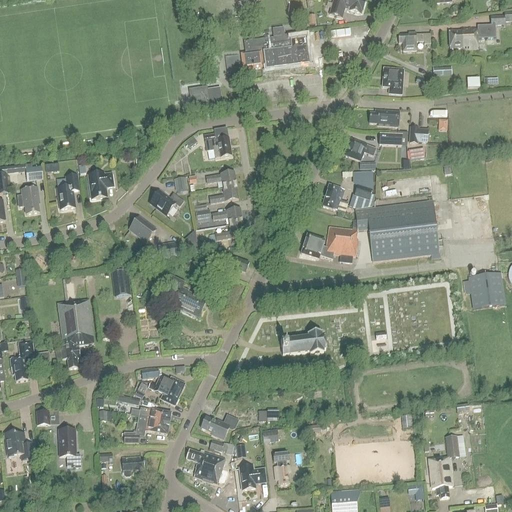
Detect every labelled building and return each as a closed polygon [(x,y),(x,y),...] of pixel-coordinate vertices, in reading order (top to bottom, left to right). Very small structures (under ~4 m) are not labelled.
[(333,0),(329,14),(341,18),(344,9),(360,14),(361,11),(362,11),(365,2),(359,0),(333,0)] [(504,18),(490,18),(491,27),(505,27),(504,24),(511,23),(511,14),(504,15),(504,18)] [(241,55),(243,72),(263,69),(262,67),(265,67),(265,71),(308,66),(305,40),(295,41),(294,35),(284,37),(283,31),(283,29),(272,30),(272,34),(273,39),(243,43),(245,55),(241,55)] [(460,31),(460,33),(447,34),(448,51),(461,50),(461,52),(478,51),(477,44),(478,44),(478,30),(460,31)] [(407,34),(408,36),(398,36),(398,44),(402,44),(402,52),(416,52),(415,43),(423,42),(424,44),(430,44),(430,34),(415,35),(415,33),(407,34)] [(451,76),(451,68),(432,69),(433,77),(451,76)] [(383,70),(382,89),(389,89),(388,96),(401,97),(402,87),(399,87),(400,71),(383,70)] [(207,88),(188,91),(192,113),(210,110),(207,88)] [(399,114),(394,113),(394,112),(376,111),(375,114),(370,113),(370,124),(378,124),(378,126),(393,127),(393,121),(399,121),(399,114)] [(410,128),(409,143),(417,144),(417,142),(426,143),(428,131),(418,130),(418,129),(410,128)] [(220,160),(231,158),(228,140),(215,142),(214,136),(199,138),(200,145),(212,143),(214,160),(220,160)] [(401,137),(379,136),(378,148),(401,149),(401,137)] [(194,139),(186,145),(189,150),(197,144),(194,139)] [(374,159),(377,151),(351,141),(345,157),(361,164),(364,155),(374,159)] [(411,163),(427,160),(425,148),(409,150),(411,163)] [(6,169),(7,176),(26,174),(26,182),(42,180),(41,168),(32,169),(31,166),(31,165),(25,166),(26,167),(6,169)] [(354,186),(356,187),(353,196),(367,201),(369,196),(371,191),(370,173),(352,174),(354,186)] [(221,183),(222,190),(236,188),(234,174),(205,179),(206,185),(221,183)] [(91,201),(107,199),(106,190),(114,188),(112,175),(104,176),(104,175),(88,177),(91,201)] [(0,195),(9,194),(6,176),(0,177),(0,195)] [(60,211),(75,209),(73,193),(79,192),(77,177),(66,179),(67,189),(57,190),(60,211)] [(185,179),(175,181),(177,193),(187,191),(185,179)] [(328,187),(325,197),(340,202),(343,191),(328,187)] [(236,188),(222,190),(223,197),(208,199),(209,206),(238,201),(236,188)] [(21,192),(22,197),(16,198),(18,210),(25,209),(26,216),(39,214),(37,201),(39,201),(37,189),(21,192)] [(169,200),(159,192),(149,205),(166,217),(175,206),(179,209),(184,203),(173,195),(169,200)] [(349,208),(356,211),(372,209),(375,198),(369,196),(367,201),(353,196),(349,208)] [(340,202),(325,197),(322,208),(336,212),(340,202)] [(438,257),(432,203),(354,212),(355,222),(352,222),(351,232),(329,229),(326,249),(323,248),(325,243),(318,241),(318,240),(307,237),(300,256),(311,259),(319,261),(320,258),(332,262),(333,256),(340,257),(339,263),(351,265),(352,258),(355,259),(357,241),(355,241),(357,233),(369,231),(372,264),(438,257)] [(227,220),(228,227),(242,225),(240,211),(211,216),(212,222),(227,220)] [(155,232),(138,220),(129,231),(146,244),(155,232)] [(242,225),(228,227),(229,233),(215,236),(215,241),(216,243),(244,238),(242,225)] [(186,237),(189,249),(198,247),(196,236),(186,237)] [(176,245),(161,247),(163,261),(179,258),(176,245)] [(227,260),(227,259),(219,256),(215,266),(223,269),(224,266),(228,267),(228,268),(245,275),(249,265),(231,258),(230,262),(227,260)] [(116,298),(129,297),(126,273),(113,274),(116,298)] [(504,305),(499,274),(468,279),(473,311),(504,305)] [(183,291),(185,285),(167,277),(164,285),(180,292),(172,308),(199,320),(207,304),(188,295),(189,294),(183,291)] [(59,348),(61,362),(67,361),(68,371),(78,370),(77,360),(79,360),(78,350),(76,350),(76,348),(94,346),(88,302),(74,304),(73,299),(67,300),(68,305),(57,306),(63,348),(59,348)] [(307,336),(307,339),(281,342),(282,346),(282,353),(283,357),(309,354),(309,356),(322,354),(321,351),(325,351),(323,336),(320,337),(319,334),(307,336)] [(18,345),(19,356),(17,360),(10,361),(12,377),(14,377),(15,384),(28,382),(27,376),(29,376),(27,358),(34,357),(32,343),(18,345)] [(158,380),(158,372),(141,373),(141,381),(158,380)] [(156,386),(179,396),(183,386),(170,380),(168,385),(158,381),(156,386)] [(179,396),(156,386),(150,383),(147,389),(160,395),(161,393),(164,394),(160,402),(174,408),(179,396)] [(144,396),(137,392),(134,397),(142,401),(144,396)] [(139,401),(125,398),(124,404),(138,407),(139,401)] [(149,418),(149,420),(169,423),(170,415),(148,411),(148,414),(131,411),(130,416),(138,417),(149,418)] [(49,413),(48,414),(36,414),(37,427),(49,427),(49,413)] [(278,413),(267,413),(267,423),(278,423),(278,413)] [(416,429),(415,416),(401,418),(402,430),(416,429)] [(169,423),(149,420),(149,418),(138,417),(135,437),(123,437),(123,445),(138,445),(138,437),(143,438),(144,433),(166,436),(169,423)] [(206,419),(201,431),(212,435),(211,437),(224,442),(230,427),(217,422),(217,424),(206,419)] [(74,431),(59,432),(59,458),(67,458),(67,470),(72,469),(72,470),(74,470),(74,469),(79,469),(79,457),(75,457),(74,431)] [(278,443),(277,431),(262,433),(263,445),(278,443)] [(5,435),(8,459),(21,457),(22,463),(35,461),(32,446),(24,447),(23,435),(14,436),(14,434),(5,435)] [(447,459),(448,459),(458,458),(456,438),(445,440),(446,448),(447,455),(447,459)] [(223,445),(212,442),(210,449),(221,452),(224,453),(225,456),(232,458),(234,446),(228,445),(227,446),(223,445)] [(246,459),(245,446),(235,448),(236,460),(246,459)] [(204,454),(203,456),(189,451),(186,461),(198,465),(194,478),(217,485),(224,460),(204,454)] [(289,462),(288,453),(273,455),(274,464),(278,464),(278,469),(274,469),(275,482),(279,481),(279,486),(288,485),(287,474),(290,474),(289,468),(286,468),(286,463),(289,462)] [(130,477),(130,472),(144,472),(143,461),(139,462),(139,458),(121,459),(122,473),(123,473),(123,477),(125,479),(129,479),(130,477)] [(452,488),(448,459),(447,459),(431,461),(433,475),(430,475),(431,490),(435,490),(436,496),(440,496),(440,500),(449,499),(448,488),(452,488)] [(238,469),(241,491),(255,490),(254,484),(257,484),(257,485),(265,484),(264,470),(253,471),(252,468),(238,469)] [(40,496),(39,486),(31,487),(32,497),(40,496)] [(422,486),(415,495),(416,502),(424,501),(422,486)] [(352,511),(351,497),(330,498),(331,511),(352,511)]
